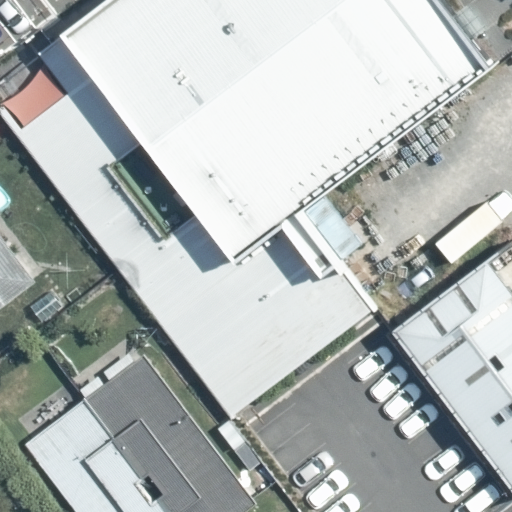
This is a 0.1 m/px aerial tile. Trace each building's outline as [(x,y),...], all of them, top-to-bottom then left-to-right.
[(452,59),(408,0),(84,0),(0,62),(0,133),(198,400),(324,307),(250,207),(452,59)] [(511,239),(511,186),(501,173),(456,207),(492,255),(511,239)] [(0,310),(38,283),(0,231),(0,310)] [(511,467),(511,319),(460,249),(372,314),(495,480),(511,467)] [(147,353),(27,442),(79,511),(245,511),(259,502),(147,353)]
